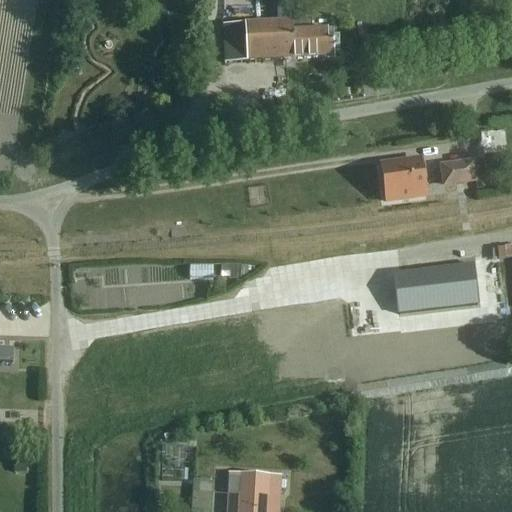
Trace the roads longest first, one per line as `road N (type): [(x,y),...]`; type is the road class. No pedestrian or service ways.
road 1 (unclassified): [(42,204),(248,130),(511,84)]
road 2 (unclassified): [(58,511),(55,254),(42,204)]
